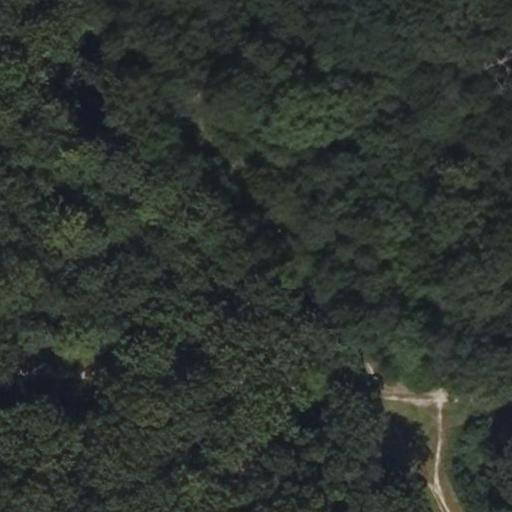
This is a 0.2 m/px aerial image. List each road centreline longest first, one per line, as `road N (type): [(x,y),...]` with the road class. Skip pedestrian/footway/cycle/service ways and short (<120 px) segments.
road 1 (track): [(382,394),(121,0)]
road 2 (track): [(0,370),(382,394)]
road 3 (track): [(451,511),(382,394)]
road 4 (track): [(382,394),(511,405)]
